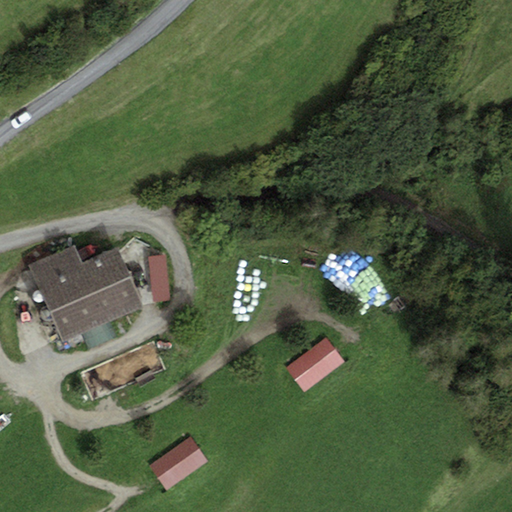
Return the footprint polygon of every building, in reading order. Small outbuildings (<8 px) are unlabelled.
[(63,343),(143,309),(117,249),(83,263),(75,245),(29,265),(63,343)] [(171,301),(166,257),(148,259),(153,304),(171,301)] [(361,272),(342,289),(366,316),(386,298),(361,272)] [(286,370),(305,393),(344,362),(326,339),(286,370)] [(206,464),(189,439),(148,467),(165,491),(206,464)]
